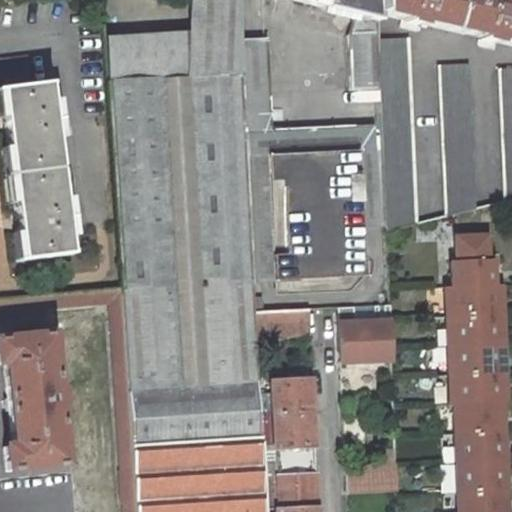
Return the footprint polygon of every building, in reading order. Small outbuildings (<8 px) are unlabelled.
[(189,0),(188,33),(186,79),(241,76),(240,43),(237,0),(189,0)] [(290,0),(353,15),(348,35),(346,36),(348,91),(379,90),(377,40),(376,13),(375,0),(290,0)] [(511,0),(375,0),(376,13),(403,19),(403,22),(416,25),(416,22),(477,37),(477,40),(490,43),(491,40),(511,45),(511,0)] [(188,33),(104,38),(107,83),(186,79),(188,33)] [(407,38),(377,40),(379,90),(385,232),(414,224),(407,38)] [(262,42),(240,43),(241,76),(242,94),(264,93),(262,42)] [(28,57),(0,60),(0,102),(20,261),(70,255),(66,226),(72,226),(70,210),(64,211),(53,128),(59,128),(57,112),(52,113),(48,84),(32,87),(28,57)] [(437,66),(444,217),(474,210),(468,65),(437,66)] [(511,69),(497,70),(503,202),(511,199),(511,69)] [(121,288),(131,445),(260,437),(259,416),(257,394),(256,383),(254,337),(253,313),(252,299),(251,283),(245,157),(242,94),(241,76),(186,79),(107,83),(121,288)] [(264,93),(242,94),(245,157),(357,152),(361,227),(378,226),(373,127),(266,132),(264,93)] [(357,152),(245,157),(251,283),(337,279),(362,253),(361,227),(357,152)] [(506,511),(502,404),(506,404),(505,389),(496,389),(495,359),(504,358),(502,330),(494,330),(492,300),(501,300),(500,285),(493,286),(488,286),(487,265),(485,236),(455,238),(456,262),(451,262),(452,288),(445,288),(450,407),(454,407),(458,511),(506,511)] [(362,253),(337,279),(363,277),(362,253)] [(0,313),(108,305),(119,471),(117,471),(119,503),(121,503),(121,511),(135,511),(131,445),(121,288),(0,297),(0,313)] [(261,298),(252,299),(253,313),(261,312),(261,298)] [(502,330),(501,300),(492,300),(494,330),(502,330)] [(388,306),(336,308),(337,324),(338,364),(390,362),(388,306)] [(261,312),(253,313),(254,337),(306,334),(305,310),(261,312)] [(0,365),(3,365),(11,447),(3,448),(2,449),(5,472),(6,473),(62,467),(63,466),(57,409),(59,409),(60,408),(59,393),(58,393),(55,393),(50,336),(48,335),(0,339),(0,365)] [(505,389),(504,358),(495,359),(496,389),(505,389)] [(257,394),(259,416),(271,416),(310,414),(309,380),(269,382),(270,393),(257,394)] [(271,416),(259,416),(260,437),(264,510),(274,509),(315,507),(312,448),(310,414),(271,416)] [(260,437),(131,445),(135,511),(264,511),(264,510),(260,437)] [(395,464),(343,467),(344,495),(396,491),(395,464)]
